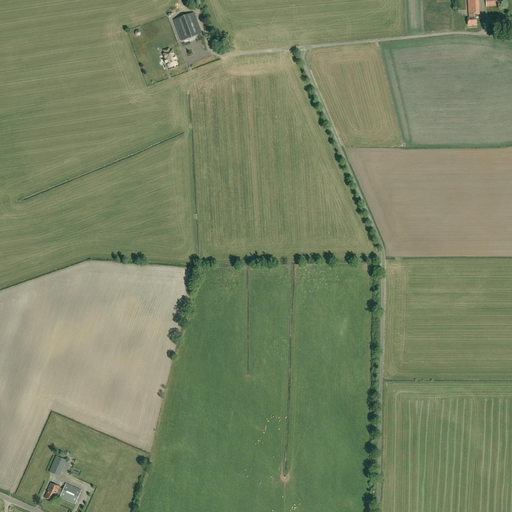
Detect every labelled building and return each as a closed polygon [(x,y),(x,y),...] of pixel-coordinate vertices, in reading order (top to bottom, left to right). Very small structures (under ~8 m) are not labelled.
[(478,0),(467,0),(469,15),(473,15),(473,18),(467,19),(468,26),(476,25),(476,17),(474,17),(474,15),(479,15),(478,0)] [(202,35),(194,14),(174,21),(182,42),(202,35)] [(145,20),(151,40),(160,37),(154,18),(145,20)] [(167,64),(169,69),(177,66),(175,61),(176,61),(174,58),(172,53),(170,53),(169,50),(164,52),(165,55),(164,56),(166,61),(165,61),(166,65),(167,64)] [(49,473),(59,477),(65,461),(56,457),(49,473)] [(81,491),(66,484),(63,490),(60,488),(51,484),(48,490),(49,490),(45,499),(53,502),(56,496),(57,494),(61,496),(60,498),(75,504),(81,491)]
